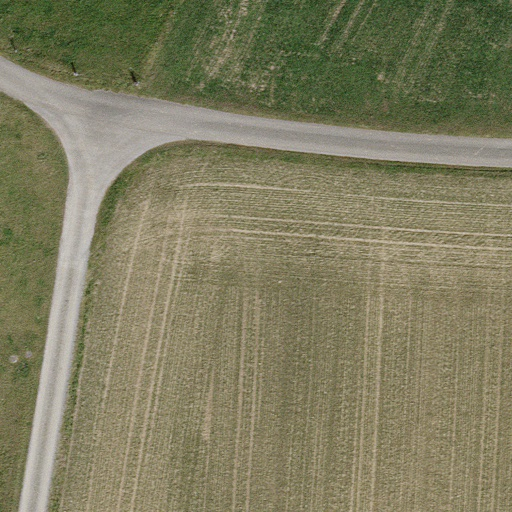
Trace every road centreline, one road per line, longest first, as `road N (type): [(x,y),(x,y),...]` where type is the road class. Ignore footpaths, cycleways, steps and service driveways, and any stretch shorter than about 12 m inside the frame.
road 1 (track): [(511,152),(102,112),(0,66)]
road 2 (track): [(102,112),(34,511)]
